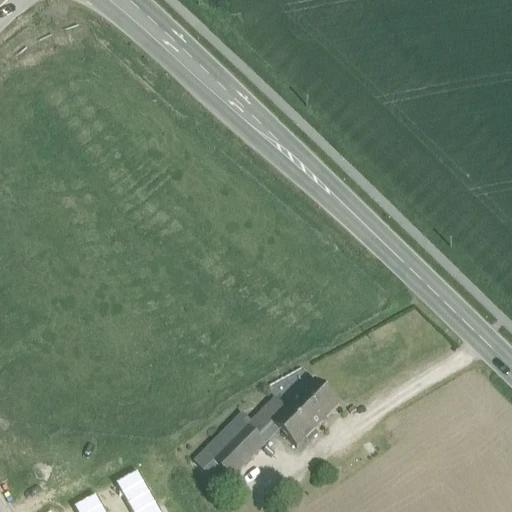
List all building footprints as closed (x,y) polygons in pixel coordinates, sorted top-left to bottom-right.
[(315,382),(286,411),(275,400),(250,424),(249,425),(251,428),(249,430),(261,444),(276,430),(297,450),(340,407),(315,382)] [(242,416),(193,464),(212,483),(222,473),(212,463),(247,429),(249,430),(251,428),(249,425),(250,424),(242,416)] [(247,429),(212,463),(222,473),(231,482),(265,447),(261,444),(249,430),(247,429)] [(158,511),(137,475),(117,487),(130,511),(158,511)] [(103,511),(96,499),(75,511),(103,511)]
